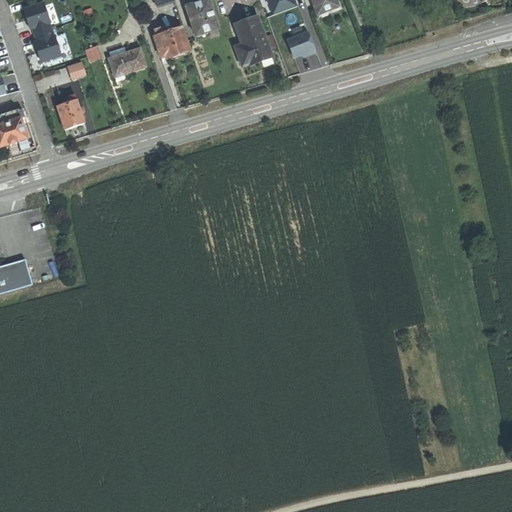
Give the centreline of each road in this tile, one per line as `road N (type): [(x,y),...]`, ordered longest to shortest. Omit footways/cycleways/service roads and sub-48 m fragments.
road 1 (secondary): [(511,28),(50,163)]
road 2 (secondary): [(56,178),(511,44)]
road 3 (track): [(290,511),(511,466)]
road 4 (residential): [(50,163),(0,5)]
